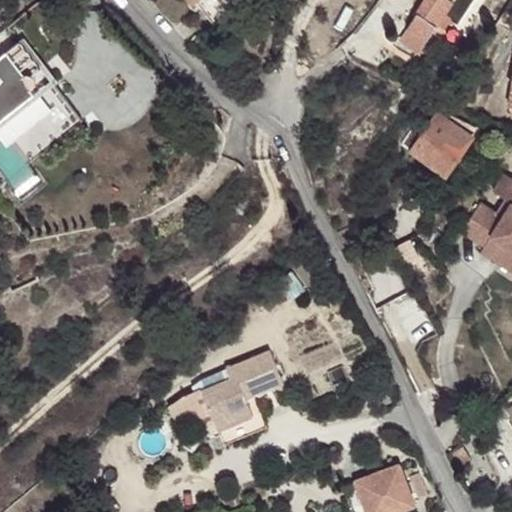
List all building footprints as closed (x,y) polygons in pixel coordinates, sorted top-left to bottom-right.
[(437,22),(451,0),(423,0),(398,39),(418,51),(437,22)] [(466,0),(451,0),(437,22),(444,27),(452,16),(454,18),(466,0)] [(477,128),(441,109),(439,115),(472,135),(477,128)] [(472,135),(439,115),(429,129),(418,123),(402,147),(446,175),(447,176),(474,137),(472,135)] [(482,201),(463,231),(485,245),(487,241),(497,247),(492,256),(511,269),(511,177),(505,173),(494,190),(505,197),(497,211),(482,201)] [(497,247),(487,241),(485,245),(482,251),(492,256),(497,247)] [(235,382),(206,394),(228,447),(270,430),(257,398),(288,385),(275,353),(230,372),(235,382)] [(386,387),(373,394),(380,408),(393,402),(386,387)] [(402,468),(357,486),(367,511),(412,511),(418,510),(402,468)]
